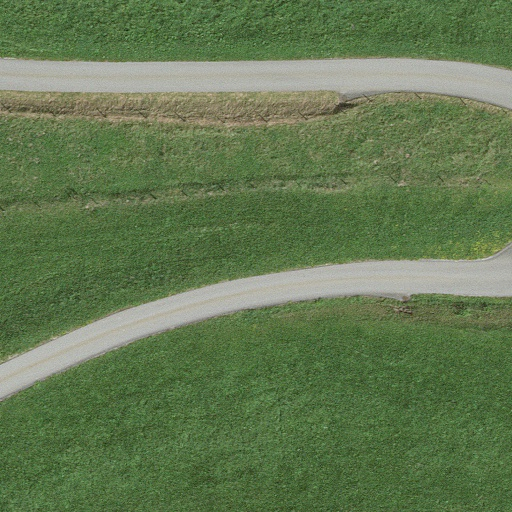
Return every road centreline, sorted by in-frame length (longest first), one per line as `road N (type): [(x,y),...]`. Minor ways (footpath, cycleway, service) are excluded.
road 1 (unclassified): [(0,382),(102,334),(195,306),(345,280),(511,275)]
road 2 (unclassified): [(511,88),(441,78),(0,76)]
